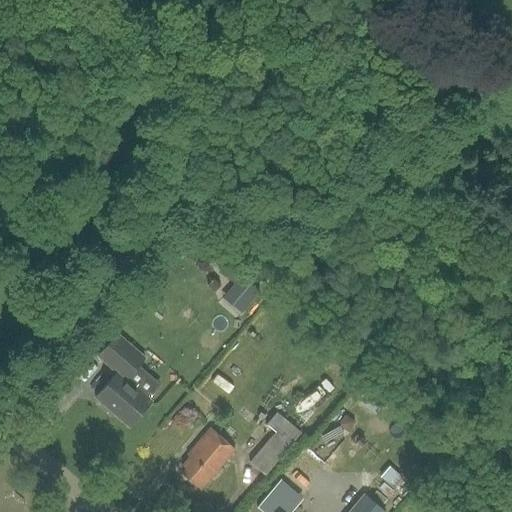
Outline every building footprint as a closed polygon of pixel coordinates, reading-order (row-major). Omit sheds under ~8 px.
[(151,402),(148,399),(160,385),(139,366),(145,359),(117,334),(97,357),(116,373),(95,398),(129,428),(151,402)] [(300,434),(276,413),(266,424),(275,432),(249,462),(264,475),(300,434)] [(199,491),(234,449),(209,428),(184,457),(186,458),(180,467),(183,469),(179,474),(199,491)] [(291,511),(298,505),(276,486),(257,508),(261,511),(291,511)] [(384,511),(363,493),(347,511),(384,511)]
